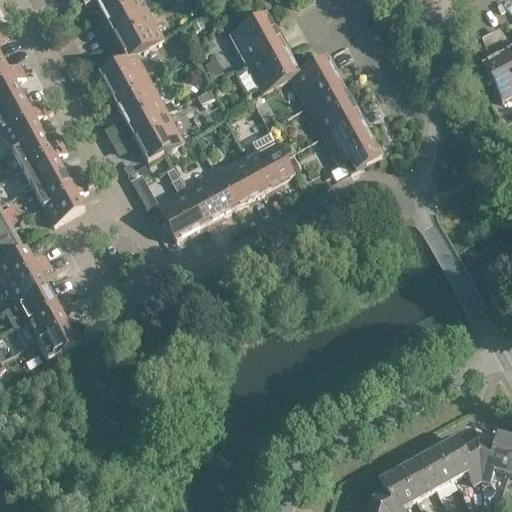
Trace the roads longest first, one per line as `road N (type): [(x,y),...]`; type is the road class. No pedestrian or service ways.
road 1 (residential): [(313,211),(211,271),(157,273),(12,0)]
road 2 (tertiary): [(511,365),(492,367),(306,469),(285,511)]
